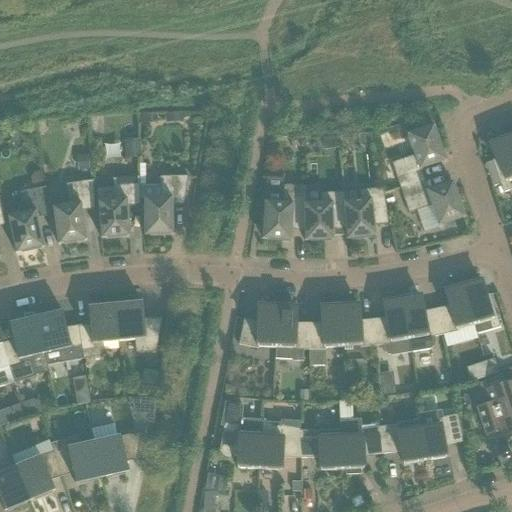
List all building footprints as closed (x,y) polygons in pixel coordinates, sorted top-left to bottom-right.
[(445,163),(444,160),(432,126),(431,126),(432,128),(409,135),(409,134),(407,135),(415,156),(392,164),(400,189),(424,181),(420,169),(443,162),(444,163),(445,163)] [(511,180),(511,150),(507,139),(490,146),(496,160),(492,162),(485,165),(494,186),(500,184),(503,193),(511,190),(508,182),(511,180)] [(159,177),(159,185),(139,185),(140,203),(144,202),(145,234),(144,234),(144,236),(173,235),(173,234),(172,234),(171,206),(183,206),(187,177),(159,177)] [(140,207),(140,203),(139,185),(139,178),(112,180),(113,188),(96,190),(98,204),(99,204),(102,237),(101,238),(101,239),(121,237),(127,237),(130,236),(130,235),(128,235),(126,208),(140,207)] [(58,245),(77,242),(87,240),(86,239),(85,239),(81,212),(95,210),(92,181),(65,185),(69,207),(52,209),(52,211),(54,210),(59,243),(57,244),(58,245)] [(464,219),(455,192),(452,183),(450,183),(451,185),(428,192),(424,181),(400,189),(409,214),(432,206),(439,228),(440,228),(440,226),(462,219),(463,220),(464,219)] [(305,205),(306,205),(305,187),(283,186),(282,192),(266,191),(265,204),(264,204),(262,240),(291,241),(291,240),(290,240),(290,232),(305,232),(306,232),(305,205)] [(21,202),(6,205),(9,218),(7,219),(8,220),(9,220),(16,252),(15,252),(15,253),(35,249),(41,248),(44,247),(44,246),(42,246),(36,219),(50,217),(45,188),(19,194),(21,202)] [(389,225),(383,189),(359,191),(361,202),(345,204),(347,230),(347,236),(348,238),(346,238),(346,240),(376,236),(375,235),(374,235),(373,227),(389,225)] [(306,240),(304,240),(304,241),(333,240),(333,239),(332,239),(332,236),(347,236),(347,230),(345,204),(344,193),(321,194),(321,205),(306,205),(305,205),(306,232),(305,232),(306,240)] [(481,282),(463,287),(474,326),(476,335),(491,330),(500,328),(489,296),(485,297),(481,282)] [(474,326),(463,287),(445,292),(449,307),(446,308),(436,310),(442,336),(458,333),(457,331),(474,326)] [(411,354),(429,351),(432,349),(433,347),(434,345),(434,342),(433,338),(442,336),(436,310),(423,312),(420,297),(402,300),(409,340),(411,354)] [(411,354),(409,340),(402,300),(384,303),(386,319),(383,319),(373,320),(376,347),(382,346),(383,351),(384,354),(388,356),(393,357),(411,354)] [(142,304),(140,304),(115,306),(118,342),(134,340),(135,354),(156,353),(162,319),(142,319),(141,305),(142,305),(142,304)] [(118,342),(115,306),(88,309),(88,310),(89,310),(91,324),(78,326),(83,360),(104,356),(102,343),(118,342)] [(358,306),(340,307),(342,348),(360,347),(360,349),(376,347),(373,320),(363,321),(359,322),(358,306)] [(275,350),(277,308),(259,307),(258,322),(254,322),(244,320),(239,346),(258,349),(275,350)] [(342,348),(340,307),(321,308),(322,324),(319,324),(309,324),(309,351),(325,351),(325,349),(342,348)] [(275,360),(292,360),(292,363),(305,363),(304,351),(309,351),(309,324),(299,324),(295,324),(296,308),(277,308),(275,350),(275,360)] [(62,313),(53,315),(36,319),(44,354),(47,367),(83,360),(78,326),(65,328),(61,314),(63,314),(62,313)] [(44,354),(36,319),(9,325),(10,326),(11,326),(14,340),(1,344),(9,368),(14,384),(35,377),(30,357),(44,354)] [(0,387),(14,384),(9,368),(1,344),(0,344),(0,387)] [(466,369),(471,382),(498,374),(494,360),(466,369)] [(491,404),(477,409),(486,436),(500,431),(502,437),(511,433),(511,382),(503,385),(501,378),(485,383),(491,404)] [(224,427),(219,453),(219,454),(219,457),(230,460),(231,456),(238,457),(237,469),(259,470),(261,424),(262,421),(242,420),(242,406),(225,402),(221,426),(224,427)] [(457,416),(438,420),(428,415),(417,416),(418,422),(424,462),(445,459),(444,446),(462,442),(457,416)] [(379,428),(362,430),(362,419),(340,420),(340,432),(342,471),(346,471),(347,475),(360,474),(360,470),(363,470),(363,457),(382,455),(379,428)] [(261,424),(259,470),(280,472),(281,459),(300,459),(300,432),(299,432),(299,422),(280,421),(279,425),(261,424)] [(398,424),(398,426),(379,428),(382,455),(401,453),(403,466),(424,462),(418,422),(398,424)] [(340,432),(300,432),(300,459),(320,459),(320,472),(342,471),(340,432)] [(75,437),(51,444),(54,453),(62,478),(74,474),(76,483),(75,483),(75,484),(101,478),(94,443),(91,433),(75,437)] [(131,435),(94,443),(101,478),(128,472),(128,471),(126,471),(125,463),(136,461),(141,434),(131,436),(131,435)] [(49,482),(62,478),(54,453),(41,458),(16,468),(29,501),(54,491),(54,490),(53,490),(49,482)] [(0,502),(1,501),(5,510),(4,511),(7,511),(29,501),(16,468),(0,474),(0,502)] [(217,511),(218,475),(206,475),(205,511),(217,511)]
